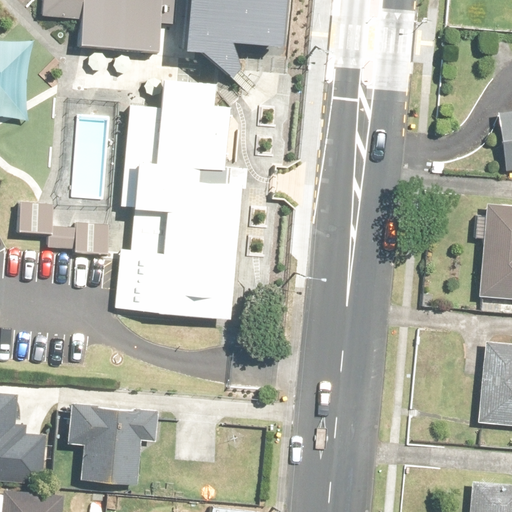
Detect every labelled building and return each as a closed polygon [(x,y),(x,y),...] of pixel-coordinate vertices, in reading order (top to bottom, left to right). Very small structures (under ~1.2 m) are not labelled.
[(144,0),(66,0),(63,54),(140,59),(144,0)] [(192,0),(188,49),(284,57),(288,0),(192,0)] [(111,248),(108,310),(222,317),(230,179),(213,178),(218,96),(150,92),(144,181),(155,182),(150,250),(111,248)] [(511,107),(489,111),(497,173),(511,170),(511,107)] [(33,199),(0,197),(0,229),(31,231),(33,199)] [(511,207),(478,204),(471,298),(511,300),(511,207)] [(89,222),(51,220),(49,250),(87,253),(89,222)] [(511,343),(476,341),(468,426),(511,429),(511,343)] [(14,390),(0,389),(0,482),(36,484),(39,435),(20,434),(21,423),(12,423),(14,390)] [(149,407),(61,401),(58,444),(72,444),(70,481),(130,485),(133,440),(147,441),(149,407)] [(511,511),(511,486),(464,481),(460,511),(511,511)] [(0,511),(53,511),(55,494),(0,490),(0,511)]
